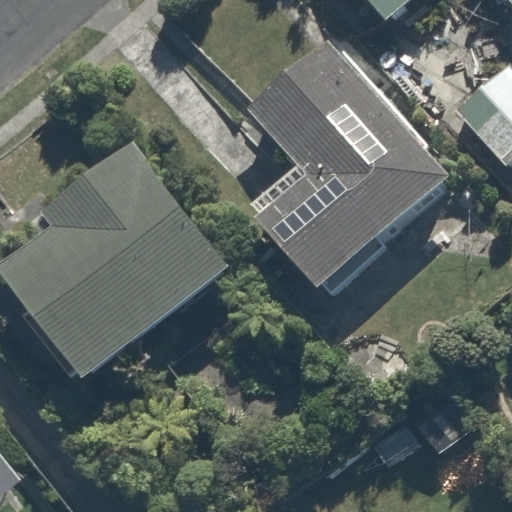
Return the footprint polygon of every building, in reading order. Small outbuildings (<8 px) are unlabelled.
[(511,0),(385,0),(414,32),(449,0),(511,0)] [(344,44),(267,124),(323,178),(276,226),(362,308),(485,180),(344,44)] [(511,76),(469,118),(511,163),(511,76)] [(131,401),(261,277),(151,161),(20,285),(131,401)] [(0,487),(18,474),(0,450),(0,487)]
